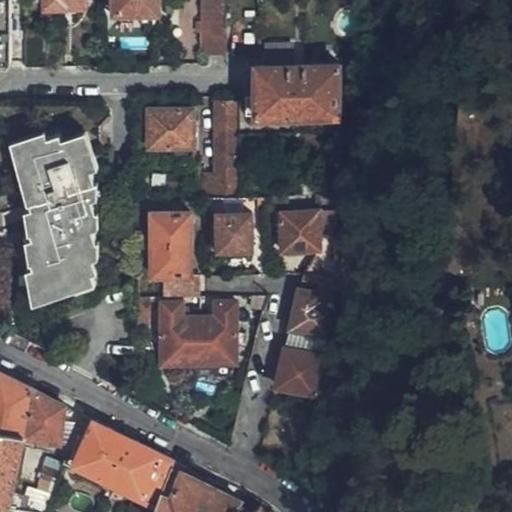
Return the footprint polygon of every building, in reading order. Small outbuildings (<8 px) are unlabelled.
[(0,0),(0,61),(13,62),(12,0),(0,0)] [(161,10),(160,0),(115,0),(116,11),(161,10)] [(227,22),(226,7),(203,8),(203,24),(206,24),(207,54),(229,53),(227,22)] [(200,12),(184,13),(187,55),(203,54),(200,12)] [(258,54),(258,27),(234,27),(235,54),(258,54)] [(28,34),(27,62),(27,66),(48,67),(48,33),(28,34)] [(258,61),(257,66),(258,96),(248,96),(247,112),(340,113),(341,64),(258,61)] [(218,105),(216,199),(236,198),(238,105),(218,105)] [(193,148),(193,109),(152,109),(152,147),(193,148)] [(97,270),(89,244),(98,240),(89,214),(95,211),(88,186),(95,184),(82,141),(65,146),(60,132),(20,145),(36,197),(28,199),(36,224),(29,227),(36,247),(39,255),(30,258),(39,289),(97,270)] [(347,198),(329,198),(329,208),(347,207),(347,198)] [(164,294),(200,294),(200,277),(201,275),(192,274),(192,212),(184,212),(183,205),(154,205),(153,275),(164,275),(164,283),(164,294)] [(287,251),(321,250),(322,211),(284,211),(283,222),(287,222),(287,251)] [(256,250),(256,216),(223,215),(224,251),(256,250)] [(346,234),(346,216),(339,216),(338,233),(346,234)] [(334,276),(346,276),(347,250),(321,250),(305,276),(334,276)] [(305,276),(291,329),(328,340),(333,317),(326,314),(334,276),(305,276)] [(201,319),(201,318),(184,319),(184,302),(163,302),(164,363),(200,363),(201,319)] [(218,318),(201,318),(201,319),(200,363),(236,363),(237,303),(219,302),(218,318)] [(321,341),(290,334),(287,348),(316,354),(321,341)] [(316,354),(287,348),(277,386),(322,398),(328,375),(324,374),(330,359),(316,354)] [(0,372),(0,429),(25,436),(59,444),(67,406),(0,372)] [(170,460),(78,417),(68,446),(64,460),(154,503),(168,467),(170,460)] [(0,507),(8,509),(25,436),(0,429),(0,507)] [(220,511),(227,501),(230,495),(168,467),(154,503),(151,511),(220,511)] [(234,507),(227,501),(220,511),(266,511),(249,495),(234,507)]
